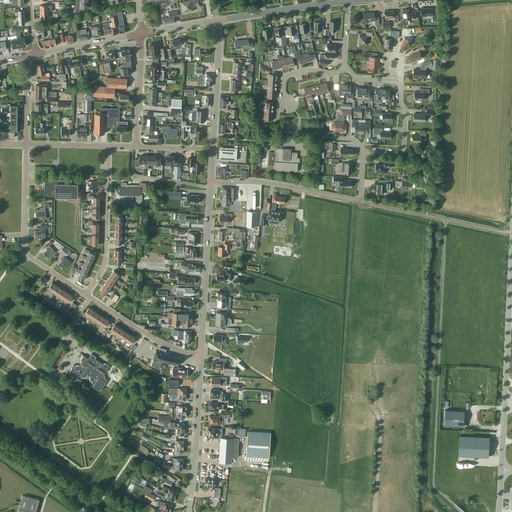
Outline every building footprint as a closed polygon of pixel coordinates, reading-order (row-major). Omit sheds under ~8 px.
[(196,3),(198,2),(197,0),(189,0),(190,0),(181,2),(183,12),(193,10),(192,7),(197,6),(196,3)] [(88,8),(88,2),(76,1),(75,11),(84,10),(84,8),(88,8)] [(432,22),(437,21),(437,12),(432,12),(432,8),(421,8),(421,16),(432,16),(432,22)] [(19,17),(24,17),(24,10),(19,10),(19,9),(15,9),(15,12),(18,12),(19,17)] [(403,10),(403,18),(401,18),(402,25),(408,24),(407,19),(410,19),(410,18),(416,18),(415,11),(410,12),(410,9),(403,10)] [(385,18),(388,18),(394,17),(394,22),(398,22),(398,15),(394,15),(393,10),(384,11),(385,18)] [(119,30),(125,29),(122,11),(110,13),(112,23),(103,24),(104,29),(103,29),(104,35),(111,33),(111,35),(117,33),(119,30)] [(163,24),(176,22),(175,16),(179,16),(178,11),(168,12),(169,18),(162,19),(163,24)] [(363,13),(363,19),(361,19),(361,24),(367,24),(367,21),(374,20),(375,25),(379,25),(378,17),(374,17),(374,12),(363,13)] [(25,23),(24,17),(19,17),(19,22),(15,22),(15,25),(20,25),(20,24),(25,23)] [(323,29),(323,34),(323,35),(329,35),(329,31),(336,31),(336,26),(337,26),(338,22),(337,22),(337,21),(330,21),(329,29),(323,29)] [(323,34),(323,29),(324,26),(320,26),(321,22),(314,22),(314,31),(318,31),(318,33),(323,34)] [(305,34),(306,34),(306,37),(311,36),(310,34),(310,33),(309,27),(306,27),(306,23),(299,24),(301,33),(305,32),(305,34)] [(93,37),(101,36),(99,25),(91,27),(93,37)] [(288,30),(285,30),(285,35),(288,35),(292,34),(293,36),(293,39),(299,38),(298,35),(297,28),(294,29),(293,25),(287,26),(288,30)] [(280,38),(286,37),(285,35),(285,30),(282,31),(281,27),(275,28),(276,36),(280,36),(280,38)] [(23,28),(16,29),(17,34),(16,34),(16,38),(18,38),(19,47),(26,45),(24,37),(20,38),(19,32),(23,31),(23,28)] [(268,40),(273,39),(272,32),(269,33),(269,29),(262,30),(264,38),(268,38),(268,40)] [(50,30),(47,31),(49,39),(50,46),(56,45),(56,41),(58,40),(57,34),(54,34),(55,38),(52,38),(51,35),(50,30)] [(88,31),(80,33),(79,30),(76,30),(78,41),(90,39),(88,31)] [(358,45),(363,45),(363,44),(367,45),(368,36),(372,36),(373,32),(366,32),(366,36),(359,35),(359,40),(358,40),(358,45)] [(66,43),(76,41),(75,35),(71,36),(70,34),(65,35),(65,33),(60,34),(61,41),(66,41),(66,43)] [(384,47),(388,48),(392,48),(392,41),(394,41),(395,38),(392,37),(392,39),(385,38),(384,47)] [(12,48),(19,47),(18,38),(16,38),(11,39),(11,38),(8,39),(9,48),(12,47),(12,48)] [(171,47),(173,47),(173,48),(174,48),(175,49),(182,48),(182,47),(185,47),(184,43),(186,43),(186,40),(181,40),(181,38),(172,40),(172,41),(169,41),(170,45),(171,47)] [(406,49),(411,42),(405,38),(403,40),(404,40),(400,46),(406,49)] [(6,48),(9,48),(8,39),(5,39),(5,40),(0,41),(0,49),(0,50),(7,49),(6,48)] [(236,48),(243,48),(243,51),(249,50),(249,48),(253,48),(252,41),(248,42),(248,39),(235,41),(236,48)] [(158,61),(158,58),(160,58),(159,54),(157,43),(149,44),(151,55),(152,55),(153,62),(158,61)] [(204,47),(200,47),(200,48),(195,48),(194,53),(194,56),(199,57),(199,55),(200,55),(208,55),(208,48),(204,48),(204,47)] [(308,53),(304,54),(306,62),(312,61),(311,55),(314,54),(312,47),(306,48),(308,53)] [(131,49),(125,49),(119,49),(119,50),(118,50),(121,74),(131,73),(130,66),(133,66),(131,49)] [(283,68),(280,57),(278,49),(275,50),(276,55),(277,55),(278,60),(271,62),(274,71),(283,68)] [(306,62),(304,54),(300,55),(299,50),(293,52),(295,58),(299,58),(300,64),(306,62)] [(111,59),(116,58),(114,51),(106,52),(107,60),(102,61),(104,72),(112,70),(110,61),(112,60),(111,59)] [(333,59),(334,52),(325,52),(325,55),(320,55),(319,65),(327,65),(327,59),(333,59)] [(410,55),(412,62),(422,58),(419,52),(410,55)] [(369,57),(369,68),(378,68),(379,57),(377,57),(377,53),(367,53),(367,57),(369,57)] [(282,56),(280,57),(283,68),(288,67),(286,58),(283,59),(282,56)] [(82,57),(75,58),(78,72),(79,78),(82,77),(80,65),(83,65),(82,57)] [(286,58),(288,67),(294,65),(292,57),(286,58)] [(75,72),(78,72),(75,58),(69,59),(70,67),(74,66),(75,72)] [(242,74),(242,71),(244,71),(245,66),(242,66),(242,63),(245,63),(245,59),(239,59),(239,62),(234,62),(233,74),(242,74)] [(67,67),(66,67),(64,60),(58,61),(59,69),(60,69),(61,73),(57,74),(60,81),(66,79),(65,73),(68,72),(67,67)] [(421,64),(420,70),(414,69),(413,78),(422,78),(422,81),(426,81),(427,74),(425,73),(425,70),(425,67),(432,65),(430,60),(421,64)] [(50,76),(46,76),(44,64),(36,65),(38,74),(41,74),(42,76),(42,80),(50,80),(50,76)] [(162,75),(161,78),(166,78),(166,70),(163,70),(163,68),(158,68),(158,66),(150,66),(150,72),(158,72),(158,71),(162,71),(162,75)] [(196,69),(196,74),(201,74),(202,66),(194,66),(194,69),(196,69)] [(159,78),(161,78),(162,75),(158,74),(158,72),(150,72),(150,79),(153,79),(153,80),(158,80),(158,77),(159,77),(159,78)] [(113,95),(116,95),(120,95),(120,94),(121,94),(121,92),(114,92),(114,88),(127,88),(127,77),(107,77),(107,80),(104,80),(104,86),(93,85),(93,96),(113,97),(113,95)] [(245,78),(242,77),(236,77),(236,80),(231,79),(230,91),(238,92),(239,80),(242,80),(245,80),(245,78)] [(340,94),(344,94),(345,84),(338,84),(338,89),(335,89),(335,96),(340,97),(340,94)] [(345,84),(344,94),(347,94),(347,97),(353,97),(353,90),(350,90),(351,84),(345,84)] [(149,88),(149,95),(162,96),(162,92),(156,92),(156,87),(152,86),(152,88),(149,88)] [(369,88),(363,88),(363,98),(366,98),(366,101),(371,101),(372,94),(369,93),(369,88)] [(429,96),(429,89),(419,88),(419,92),(414,92),(414,100),(424,100),(424,95),(429,96)] [(377,99),(383,99),(383,89),(377,89),(377,94),(374,94),(373,101),(376,102),(377,99)] [(383,89),(383,99),(386,99),(385,102),(391,103),(392,98),(394,98),(394,95),(389,95),(389,90),(383,89)] [(42,96),(46,96),(46,101),(56,101),(56,97),(52,97),(52,91),(47,91),(42,91),(36,91),(36,98),(41,98),(42,96)] [(123,100),(122,102),(127,102),(128,100),(129,94),(121,94),(120,94),(120,95),(116,95),(116,98),(120,98),(120,99),(123,100)] [(162,100),(162,96),(149,95),(148,102),(151,102),(151,104),(155,104),(155,99),(162,100)] [(228,101),(228,97),(220,96),(220,107),(228,107),(228,105),(230,105),(231,101),(228,101)] [(170,112),(174,112),(181,112),(182,99),(171,98),(168,97),(167,101),(171,101),(170,112)] [(47,112),(47,104),(36,103),(35,111),(41,111),(41,112),(47,112)] [(117,121),(119,121),(119,108),(101,108),(100,111),(99,111),(95,111),(94,133),(105,133),(105,126),(116,126),(117,121)] [(351,115),(351,109),(339,108),(339,113),(338,113),(337,122),(334,122),(331,124),(331,128),(334,131),(338,131),(339,130),(344,130),(346,129),(346,125),(344,123),(344,115),(351,115)] [(205,111),(196,111),(196,110),(191,110),(191,114),(196,114),(196,121),(205,122),(205,111)] [(147,118),(147,124),(156,125),(156,120),(157,120),(157,117),(159,117),(167,117),(167,113),(162,112),(157,112),(154,112),(154,115),(154,116),(152,116),(151,118),(147,118)] [(382,120),(384,120),(384,121),(385,122),(387,122),(388,121),(388,120),(391,120),(392,113),(382,113),(382,120)] [(360,133),(361,120),(352,119),(352,127),(355,127),(354,132),(360,133)] [(370,120),(361,120),(360,133),(366,133),(366,131),(369,131),(370,120)] [(72,129),(73,124),(70,123),(70,121),(68,121),(67,129),(61,128),(61,136),(70,136),(70,129),(72,129)] [(128,121),(119,121),(117,121),(116,126),(116,132),(126,132),(127,126),(128,126),(128,121)] [(231,132),(234,132),(235,122),(232,122),(232,121),(226,121),(226,122),(219,122),(219,132),(226,132),(226,128),(231,128),(231,132)] [(44,134),(44,122),(41,122),(41,127),(36,127),(36,134),(44,134)] [(87,128),(90,128),(90,124),(85,124),(85,127),(77,127),(77,135),(82,135),(82,136),(87,136),(87,128)] [(155,131),(156,125),(147,124),(146,131),(151,132),(151,135),(149,134),(149,139),(158,140),(159,135),(154,135),(154,131),(155,131)] [(162,126),(162,132),(167,132),(167,136),(177,137),(177,129),(170,128),(171,126),(162,126)] [(202,139),(203,130),(196,129),(196,127),(191,126),(190,133),(195,133),(195,138),(202,139)] [(380,134),(380,138),(390,139),(390,131),(383,131),(383,128),(377,128),(377,134),(380,134)] [(426,136),(426,132),(419,132),(419,135),(412,135),(412,142),(420,142),(421,135),(426,136)] [(219,159),(236,160),(237,145),(235,145),(234,148),(220,147),(219,159)] [(294,170),(294,171),(297,171),(298,162),(297,162),(297,152),(291,152),(291,148),(275,148),(275,152),(268,152),(268,164),(274,165),(274,169),(278,169),(278,170),(282,170),(282,169),(286,170),(289,171),(289,170),(294,170)] [(148,162),(148,155),(147,155),(142,155),(139,155),(139,159),(134,159),(134,166),(139,166),(139,164),(145,164),(145,168),(148,168),(148,162)] [(148,168),(148,170),(150,170),(151,162),(155,162),(155,166),(158,166),(161,166),(161,158),(156,158),(156,157),(156,156),(148,155),(148,162),(148,168)] [(181,165),(181,158),(178,158),(175,158),(175,157),(175,156),(174,156),(172,156),(170,156),(170,155),(167,155),(167,156),(166,156),(166,161),(164,161),(164,165),(171,165),(174,165),(181,165)] [(193,166),(192,172),(200,173),(201,163),(193,162),(193,158),(187,158),(187,165),(193,166)] [(385,167),(388,167),(390,167),(390,162),(384,161),(384,165),(375,164),(375,173),(381,173),(381,174),(384,174),(385,167)] [(345,163),(342,163),(342,165),(341,171),(342,172),(344,172),(344,173),(351,173),(352,163),(345,163)] [(237,164),(228,164),(228,167),(225,167),(218,167),(218,173),(221,173),(221,177),(228,178),(228,172),(232,172),(233,170),(237,170),(237,164)] [(350,187),(351,180),(342,179),(342,176),(334,175),(333,181),(339,182),(339,186),(341,186),(350,187)] [(55,196),(77,197),(78,184),(71,184),(71,180),(45,179),(45,193),(55,193),(55,196)] [(392,188),(392,180),(378,179),(378,183),(374,183),(374,194),(379,194),(379,192),(384,193),(384,188),(392,188)] [(140,187),(140,192),(145,192),(146,183),(140,183),(140,185),(126,185),(126,182),(122,182),(122,187),(140,187)] [(140,195),(140,192),(140,187),(122,187),(120,187),(119,195),(140,195)] [(236,199),(236,187),(221,187),(221,195),(220,195),(220,199),(222,199),(222,205),(230,206),(231,199),(236,199)] [(181,199),(182,191),(169,190),(168,198),(181,199)] [(187,194),(187,203),(194,203),(194,202),(199,203),(199,195),(187,194)] [(93,198),(93,202),(93,203),(99,203),(99,196),(93,196),(93,195),(89,195),(88,198),(93,198)] [(284,202),(284,197),(281,196),(272,195),(271,202),(267,202),(267,207),(274,209),(275,202),(280,202),(280,201),(284,202)] [(46,219),(46,216),(45,208),(50,207),(49,203),(41,204),(41,207),(40,207),(40,209),(35,209),(36,217),(41,216),(41,219),(46,219)] [(99,217),(99,210),(93,210),(93,209),(88,209),(88,212),(93,212),(93,217),(99,217)] [(268,216),(267,217),(274,218),(274,222),(278,222),(279,219),(281,219),(282,211),(269,209),(268,216)] [(257,210),(247,210),(247,225),(257,225),(257,210)] [(186,215),(186,213),(179,213),(178,219),(186,219),(185,221),(190,222),(190,221),(197,221),(198,215),(186,215)] [(228,223),(228,222),(228,218),(231,218),(231,213),(224,213),(224,216),(220,216),(220,222),(228,223)] [(127,222),(122,222),(122,223),(116,223),(116,230),(122,230),(122,229),(122,225),(127,225),(127,222)] [(35,230),(36,238),(46,237),(45,228),(47,228),(47,225),(41,225),(41,228),(40,228),(40,230),(35,230)] [(227,231),(219,230),(218,239),(227,240),(227,235),(229,235),(229,234),(233,234),(233,228),(227,228),(227,231)] [(98,244),(98,237),(92,237),(92,236),(87,236),(87,239),(92,239),(92,244),(98,244)] [(127,236),(122,236),(122,237),(115,236),(115,244),(121,244),(122,239),(127,239),(127,236)] [(55,252),(53,249),(50,245),(53,243),(50,240),(45,245),(47,247),(46,248),(47,249),(43,253),(48,258),(55,252)] [(218,255),(226,255),(228,255),(228,249),(230,249),(230,244),(225,244),(225,247),(218,246),(218,255)] [(59,251),(65,256),(69,251),(64,246),(59,251)] [(185,247),(185,252),(184,257),(196,258),(196,253),(196,249),(190,248),(190,247),(185,247)] [(86,258),(92,260),(95,254),(90,251),(85,249),(83,254),(85,255),(86,252),(88,253),(87,257),(86,258)] [(115,249),(115,257),(121,257),(121,256),(121,251),(126,252),(126,249),(121,249),(115,249)] [(71,261),(64,255),(57,263),(64,269),(71,261)] [(86,260),(84,264),(89,267),(92,260),(86,258),(87,257),(82,255),(81,258),(86,260)] [(87,273),(89,267),(84,264),(82,263),(83,261),(80,260),(79,264),(83,266),(81,270),(81,271),(87,273)] [(187,262),(178,262),(178,263),(176,263),(176,268),(177,268),(178,266),(181,267),(180,268),(184,268),(184,266),(186,266),(186,271),(192,271),(192,270),(195,270),(195,265),(192,265),(193,264),(187,263),(187,262)] [(84,280),(87,273),(81,271),(81,270),(74,267),(72,272),(75,273),(76,271),(80,273),(78,277),(84,280)] [(121,277),(122,278),(124,280),(127,277),(124,275),(124,276),(120,273),(120,274),(114,270),(111,275),(116,279),(117,279),(119,275),(121,277)] [(221,273),(221,274),(217,274),(217,280),(225,280),(225,278),(232,279),(232,281),(238,281),(238,275),(233,274),(233,273),(228,272),(228,274),(225,273),(221,273)] [(122,282),(119,280),(117,279),(116,279),(111,275),(107,280),(113,284),(116,280),(121,284),(122,282)] [(47,279),(43,276),(39,283),(44,286),(47,279)] [(109,289),(110,289),(112,286),(115,288),(118,289),(119,288),(113,284),(107,280),(104,285),(109,289)] [(52,296),(54,292),(53,292),(57,286),(52,283),(48,288),(48,287),(43,294),(45,295),(49,289),(52,291),(50,294),(52,296)] [(113,291),(110,289),(109,289),(104,285),(100,291),(106,295),(109,290),(112,293),(113,291)] [(53,292),(54,292),(58,295),(56,298),(57,299),(59,296),(59,295),(62,289),(57,286),(53,292)] [(177,291),(176,294),(176,295),(183,296),(183,295),(190,295),(190,294),(194,294),(194,289),(192,289),(192,288),(184,288),(184,291),(177,291)] [(68,293),(62,289),(59,295),(59,296),(63,298),(61,301),(63,302),(65,299),(64,299),(68,293)] [(113,292),(109,297),(115,301),(119,296),(113,292)] [(218,292),(217,299),(226,299),(226,300),(230,301),(231,297),(226,297),(226,292),(218,292)] [(64,299),(65,299),(69,302),(73,296),(68,293),(64,299)] [(189,299),(180,299),(177,299),(177,302),(180,302),(180,306),(186,306),(186,307),(190,307),(190,304),(193,304),(193,301),(189,300),(189,299)] [(218,308),(226,309),(229,309),(229,307),(227,306),(225,306),(226,300),(226,299),(217,299),(217,305),(218,306),(218,308)] [(86,314),(89,316),(90,317),(94,311),(89,307),(85,313),(84,312),(82,316),(84,317),(86,314)] [(225,317),(225,312),(226,312),(226,309),(218,308),(217,311),(216,318),(225,318),(225,317)] [(90,317),(89,316),(87,319),(86,321),(88,322),(91,317),(94,319),(95,320),(99,314),(94,311),(90,317)] [(104,317),(99,314),(95,320),(94,319),(90,325),(92,326),(96,321),(99,323),(100,323),(104,317)] [(109,321),(104,317),(100,323),(99,323),(97,326),(99,327),(101,324),(106,327),(109,321)] [(112,331),(115,333),(116,333),(119,327),(115,324),(111,330),(108,328),(106,332),(109,334),(112,331)] [(115,333),(113,336),(115,337),(117,334),(120,336),(121,337),(125,331),(119,327),(116,333),(115,333)] [(120,336),(118,340),(120,341),(122,337),(125,340),(126,340),(130,334),(125,331),(121,337),(120,336)] [(135,338),(130,334),(126,340),(125,340),(123,343),(125,344),(127,341),(131,344),(135,338)] [(226,345),(226,335),(222,335),(213,334),(213,341),(219,342),(219,344),(226,345)] [(180,358),(166,353),(167,350),(160,347),(159,351),(156,350),(154,358),(160,360),(159,362),(153,360),(151,366),(160,368),(161,363),(162,360),(178,365),(180,358)] [(103,374),(110,365),(106,362),(104,363),(103,364),(96,359),(96,358),(96,356),(92,353),(89,358),(84,355),(81,359),(81,361),(82,361),(79,365),(78,364),(77,365),(76,366),(74,364),(70,370),(70,372),(71,373),(70,375),(73,377),(70,382),(74,385),(75,384),(76,383),(78,384),(83,377),(84,377),(86,377),(88,374),(90,376),(89,377),(90,379),(94,383),(92,386),(99,391),(107,380),(104,378),(105,377),(104,375),(103,374)] [(224,368),(224,361),(226,361),(226,358),(219,358),(219,361),(213,360),(213,362),(212,362),(212,368),(216,368),(215,369),(223,369),(224,369),(224,368)] [(187,370),(187,369),(182,368),(182,367),(178,367),(178,368),(173,368),(172,376),(187,377),(187,371),(187,370)] [(221,377),(212,377),(212,381),(211,382),(211,384),(211,385),(220,385),(220,382),(225,382),(225,376),(221,376),(221,377)] [(227,393),(222,393),(223,391),(219,391),(219,390),(211,389),(210,397),(222,398),(222,399),(227,399),(227,393)] [(170,410),(170,411),(185,412),(185,406),(176,406),(176,407),(174,407),(175,402),(165,402),(164,409),(167,409),(167,410),(170,410)] [(218,404),(218,402),(210,402),(210,410),(221,411),(221,409),(225,409),(225,405),(218,404)] [(464,426),(465,411),(445,410),(444,425),(464,426)] [(224,422),(227,422),(227,418),(230,418),(230,414),(225,414),(221,414),(220,416),(210,415),(209,423),(220,424),(224,424),(224,422)] [(168,428),(171,428),(184,429),(184,423),(176,423),(176,421),(170,421),(170,423),(170,425),(168,425),(168,428)] [(217,436),(219,436),(222,436),(222,428),(208,428),(208,437),(217,437),(217,436)] [(248,431),(246,456),(269,457),(271,432),(248,431)] [(460,435),(459,455),(489,457),(490,437),(460,435)] [(174,446),(183,447),(183,441),(181,441),(176,441),(176,440),(176,437),(171,437),(170,439),(170,443),(170,444),(170,445),(174,446)] [(218,462),(231,463),(232,457),(237,457),(239,439),(219,437),(218,441),(219,442),(220,442),(218,462)] [(170,445),(167,445),(167,444),(167,443),(166,443),(164,442),(163,447),(167,448),(174,449),(174,451),(174,452),(183,452),(183,447),(174,446),(170,445)] [(182,470),(182,464),(174,464),(170,464),(171,462),(168,462),(164,461),(164,463),(163,466),(170,467),(174,467),(173,470),(182,470)] [(450,466),(449,481),(472,482),(472,467),(450,466)] [(167,493),(175,496),(178,491),(174,489),(174,488),(170,486),(173,481),(162,476),(160,481),(159,481),(158,481),(156,484),(157,485),(169,489),(167,493)] [(215,488),(215,479),(205,478),(205,487),(210,488),(210,490),(213,490),(213,488),(215,488)] [(144,496),(152,501),(155,495),(147,491),(144,496)] [(173,501),(175,496),(167,493),(167,494),(160,491),(159,494),(166,497),(165,498),(173,501)] [(36,511),(40,499),(35,498),(22,494),(17,511),(36,511)] [(166,511),(169,511),(173,505),(165,502),(158,500),(157,504),(163,506),(162,510),(166,511)]
